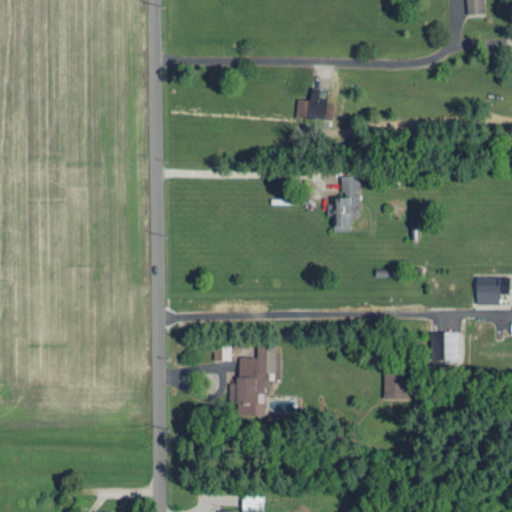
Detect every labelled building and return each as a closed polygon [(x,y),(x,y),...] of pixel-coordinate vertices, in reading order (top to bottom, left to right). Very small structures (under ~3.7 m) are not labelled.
[(466,0),(467,12),(485,11),(484,0),(466,0)] [(295,114),(306,116),(307,112),(324,115),(329,88),(313,86),(311,99),(298,97),(295,114)] [(358,174),(341,174),(342,195),(329,196),(330,214),(333,214),(334,226),(351,225),(351,214),(359,214),(358,174)] [(477,273),(476,300),(500,301),(500,290),(510,290),(510,274),(477,273)] [(459,356),(458,328),(431,329),(432,356),(459,356)] [(213,343),(214,358),(232,357),(231,342),(213,343)] [(238,354),(238,380),(229,380),(229,396),(238,396),(238,412),(264,412),(264,399),(259,399),(259,390),(267,390),(267,369),(276,369),(276,343),(258,342),(257,354),(238,354)] [(384,369),(385,395),(407,395),(406,369),(384,369)] [(264,492),(243,492),(243,507),(264,508),(264,492)]
